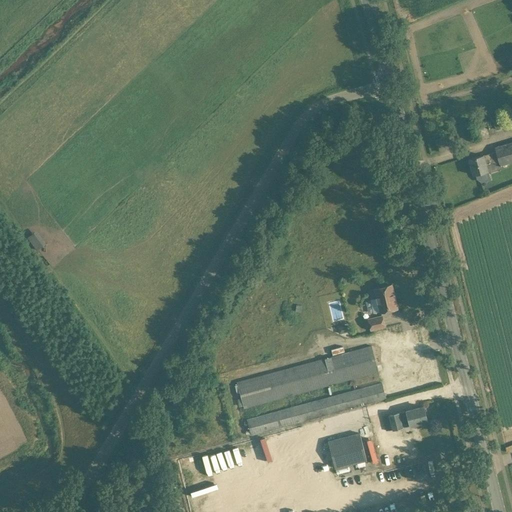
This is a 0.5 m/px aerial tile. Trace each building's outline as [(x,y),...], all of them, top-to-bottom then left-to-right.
[(498,117),(493,119),(496,130),(501,128),(498,117)] [(469,159),(473,174),(488,170),(486,164),(498,160),(499,165),(511,160),(511,140),(493,146),(495,151),(469,159)] [(380,312),(388,310),(397,308),(392,284),(369,290),(368,293),(369,295),(370,297),(373,298),(376,297),(380,312)] [(370,329),(375,328),(385,326),(382,315),(368,319),(370,329)] [(347,324),(337,326),(338,333),(349,331),(347,324)] [(372,347),(236,377),(242,405),(379,374),(372,347)] [(383,384),(246,414),(249,430),(387,400),(383,384)] [(383,416),(387,430),(427,421),(423,406),(383,416)] [(335,467),(334,468),(367,459),(360,432),(328,439),(335,467)]
